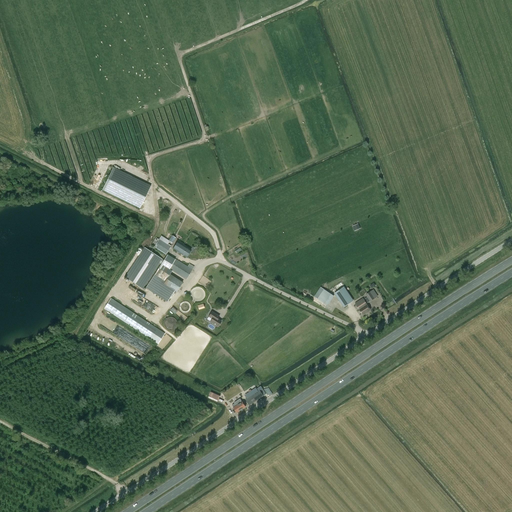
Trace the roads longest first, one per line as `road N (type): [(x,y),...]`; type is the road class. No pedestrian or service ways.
road 1 (primary): [(511,260),(126,511)]
road 2 (primary): [(145,511),(511,271)]
road 3 (unclassified): [(96,511),(367,335)]
road 4 (unclassified): [(367,335),(511,241)]
road 5 (unclassified): [(367,335),(249,276)]
